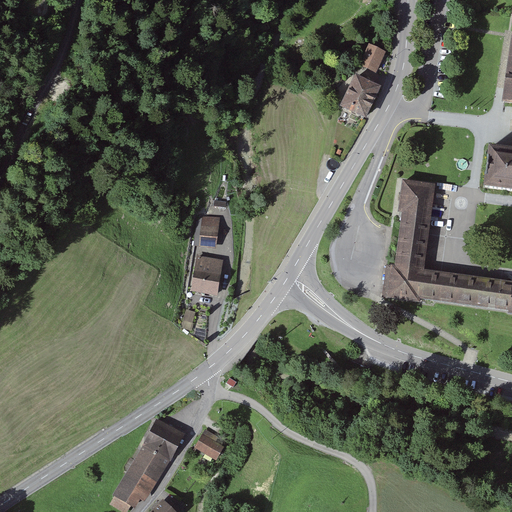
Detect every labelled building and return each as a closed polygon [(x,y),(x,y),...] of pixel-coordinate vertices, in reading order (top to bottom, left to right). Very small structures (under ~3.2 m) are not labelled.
[(369,46),(359,67),(377,75),(386,54),(369,46)] [(511,48),(506,89),(505,89),(504,102),(511,103),(511,151),(494,149),(494,148),(489,148),(489,152),(489,157),(488,157),(488,161),(486,175),(485,178),(486,178),(485,183),(484,188),(489,189),(489,188),(511,191),(511,48)] [(356,77),(340,109),(366,121),(382,89),(356,77)] [(511,283),(423,272),(432,201),(434,186),(404,182),(400,212),(404,212),(396,268),(388,266),(383,297),(419,302),(419,298),(509,310),(509,313),(511,313),(511,283)] [(199,247),(199,249),(216,250),(220,218),(202,217),(196,222),(194,246),(199,247)] [(197,257),(191,293),(218,298),(224,261),(197,257)] [(193,328),(195,310),(186,309),(184,327),(193,328)] [(158,420),(113,496),(115,498),(110,506),(120,511),(128,511),(131,508),(136,511),(141,502),(145,504),(186,436),(158,420)] [(205,430),(195,449),(217,462),(224,449),(216,443),(219,438),(205,430)] [(174,511),(163,501),(152,511),(174,511)]
